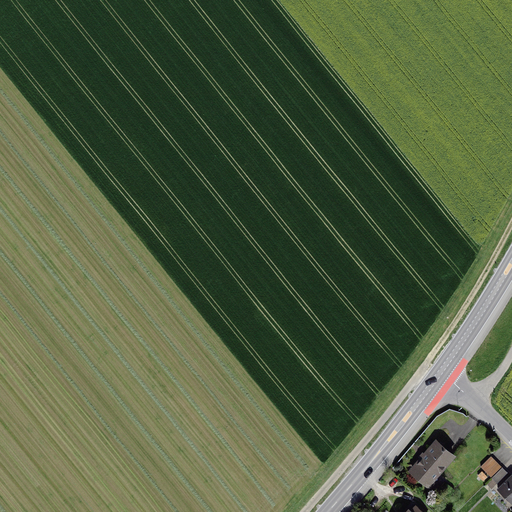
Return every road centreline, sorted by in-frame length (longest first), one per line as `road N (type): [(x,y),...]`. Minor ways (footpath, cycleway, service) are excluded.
road 1 (track): [(302,511),(433,350),(511,220)]
road 2 (primary): [(326,511),(440,372)]
road 3 (primary): [(440,372),(511,261)]
